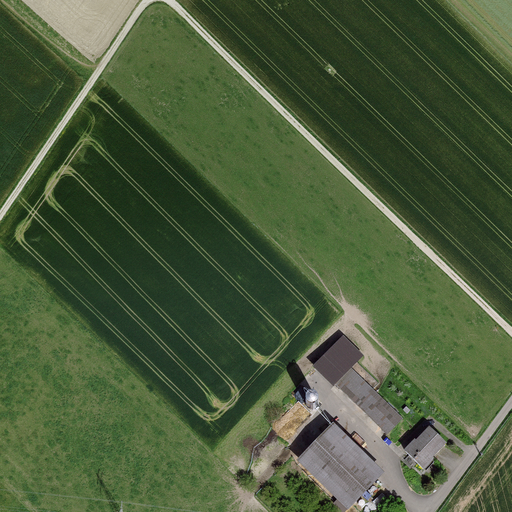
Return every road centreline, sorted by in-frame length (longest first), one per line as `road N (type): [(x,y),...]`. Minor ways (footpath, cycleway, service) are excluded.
road 1 (track): [(511,334),(163,0)]
road 2 (track): [(0,218),(148,0)]
road 3 (residential): [(511,401),(428,511)]
